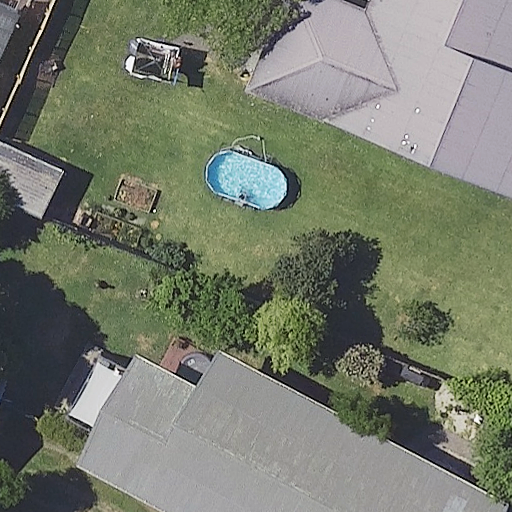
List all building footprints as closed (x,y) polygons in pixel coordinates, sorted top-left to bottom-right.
[(0,0),(0,85),(35,0),(0,0)] [(511,0),(299,0),(260,97),(511,200),(511,0)] [(72,166),(2,130),(0,133),(0,200),(43,222),(72,166)] [(162,511),(511,511),(511,506),(161,330),(88,474),(162,511)] [(0,449),(18,390),(0,384),(0,449)]
